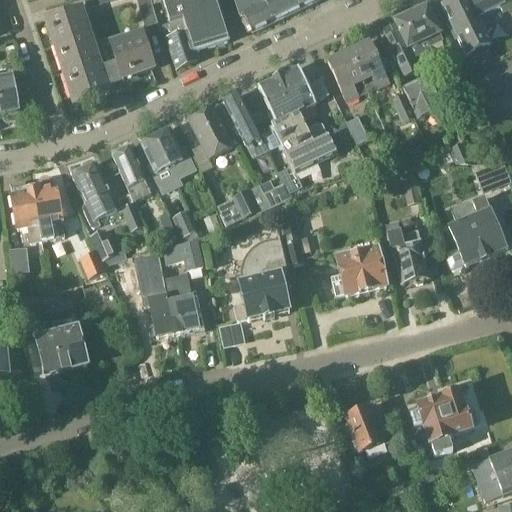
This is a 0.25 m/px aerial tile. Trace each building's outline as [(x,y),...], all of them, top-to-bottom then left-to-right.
[(85,0),(89,9),(106,3),(104,0),(85,0)] [(104,0),(106,3),(115,0),(137,0),(140,8),(152,4),(150,0),(104,0)] [(162,0),(170,25),(182,22),(195,57),(227,45),(213,0),(162,0)] [(232,0),(240,20),(244,18),(266,7),(263,0),(232,0)] [(244,18),(253,35),(318,4),(316,0),(263,0),(266,7),(244,18)] [(491,46),(483,29),(478,19),(469,0),(445,0),(445,1),(447,5),(442,7),(466,58),(471,55),(473,59),(488,52),(486,48),(491,46)] [(469,0),(478,19),(483,29),(497,23),(493,12),(500,9),(503,15),(511,11),(511,9),(507,0),(469,0)] [(152,4),(140,8),(146,28),(158,24),(152,4)] [(395,23),(397,27),(414,61),(425,55),(426,59),(433,56),(430,49),(443,42),(427,8),(395,23)] [(134,77),(156,70),(144,34),(111,45),(118,64),(102,69),(83,9),(46,21),(74,108),(111,96),(109,89),(125,84),(123,77),(132,74),(134,77)] [(198,65),(195,57),(182,22),(170,25),(163,28),(176,72),(198,65)] [(414,61),(397,27),(383,33),(405,79),(419,72),(414,61)] [(347,54),(367,95),(389,85),(383,75),(369,44),(347,54)] [(347,105),(367,95),(347,54),(327,63),(347,105)] [(299,70),(282,78),(259,89),(275,125),(299,115),(316,107),(315,105),(329,98),(322,82),(312,87),(309,81),(305,83),(299,70)] [(0,118),(2,118),(3,124),(6,126),(17,124),(19,122),(17,115),(18,115),(11,77),(0,79),(0,118)] [(418,122),(441,111),(426,79),(403,90),(414,114),(415,114),(418,122)] [(511,121),(511,93),(497,101),(508,123),(511,121)] [(257,160),(268,154),(240,97),(224,105),(247,148),(246,149),(252,161),(257,159),(257,160)] [(403,97),(391,103),(403,127),(414,121),(403,97)] [(508,123),(497,101),(480,109),(491,132),(508,123)] [(234,150),(214,110),(190,123),(210,162),(234,150)] [(306,131),(299,115),(275,125),(272,126),(295,175),(336,156),(328,139),(323,127),(317,125),(306,131)] [(358,120),(346,125),(352,137),(357,148),(369,142),(358,120)] [(338,134),(342,142),(352,137),(346,125),(340,128),(338,134)] [(171,131),(156,138),(173,173),(175,177),(177,182),(197,173),(186,148),(180,151),(171,131)] [(173,173),(156,138),(142,145),(166,196),(180,189),(177,182),(175,177),(173,173)] [(464,145),(448,152),(456,167),(474,167),(464,145)] [(420,148),(398,157),(404,172),(426,164),(420,148)] [(145,184),(146,183),(132,150),(114,158),(133,204),(150,197),(145,184)] [(84,172),(107,219),(118,214),(110,197),(112,196),(97,166),(84,172)] [(471,168),(482,196),(511,185),(504,167),(471,168)] [(291,171),(279,176),(289,197),(301,191),(291,171)] [(107,219),(84,172),(72,178),(86,208),(84,212),(92,230),(95,231),(101,228),(98,223),(107,219)] [(420,205),(413,173),(400,176),(407,208),(420,205)] [(39,191),(33,192),(42,245),(55,242),(54,236),(64,234),(55,188),(54,188),(53,182),(50,180),(40,182),(38,185),(39,191)] [(42,245),(33,192),(27,193),(26,187),(24,186),(13,188),(11,190),(12,196),(11,197),(18,232),(27,230),(30,247),(42,245)] [(283,187),(264,196),(272,211),(290,203),(283,187)] [(272,211),(264,196),(260,188),(216,210),(226,232),(272,211)] [(506,240),(502,239),(486,200),(473,205),(469,204),(453,210),(452,214),(457,227),(450,230),(459,251),(448,256),(447,258),(452,271),(455,272),(466,267),(467,269),(508,253),(506,249),(508,246),(506,240)] [(134,206),(121,212),(131,235),(144,229),(134,206)] [(164,233),(173,230),(166,212),(159,221),(164,233)] [(277,224),(272,213),(261,217),(265,229),(277,224)] [(278,220),(284,247),(299,243),(302,242),(295,216),(278,220)] [(188,217),(176,222),(183,240),(195,235),(188,217)] [(418,231),(400,235),(398,225),(385,228),(388,238),(393,260),(396,259),(402,287),(414,285),(417,288),(423,286),(425,282),(429,281),(418,231)] [(97,255),(102,265),(117,258),(105,233),(90,240),(97,255)] [(166,246),(169,253),(182,250),(178,241),(166,246)] [(240,280),(240,285),(245,306),(236,308),(234,310),(237,323),(239,324),(248,322),(248,324),(290,314),(284,290),(291,289),(280,241),(274,241),(268,242),(263,244),(258,246),(254,249),(250,252),(247,256),(243,263),(241,268),(240,275),(240,280)] [(284,247),(290,271),(305,267),(299,243),(284,247)] [(186,274),(203,271),(198,247),(182,250),(169,253),(163,254),(165,263),(166,269),(184,265),(186,274)] [(12,277),(30,275),(27,251),(10,253),(12,277)] [(378,252),(353,258),(352,252),(336,255),(338,261),(341,278),(331,280),(333,286),(336,300),(346,298),(347,300),(386,291),(378,252)] [(88,283),(106,275),(97,255),(79,262),(88,283)] [(164,282),(169,281),(166,269),(165,263),(164,263),(160,264),(162,273),(164,282)] [(178,319),(182,336),(199,332),(188,277),(169,281),(164,282),(167,298),(171,320),(178,319)] [(18,303),(24,327),(40,323),(38,315),(63,310),(59,294),(18,303)] [(158,341),(182,336),(178,319),(171,320),(167,298),(149,302),(158,341)] [(64,374),(88,368),(78,330),(77,330),(75,322),(55,327),(57,336),(38,341),(47,378),(49,378),(52,388),(54,387),(55,390),(65,387),(64,385),(66,384),(64,374)] [(0,392),(2,392),(1,380),(12,379),(9,355),(0,355),(0,392)] [(479,427),(480,424),(477,414),(474,412),(466,415),(460,394),(458,395),(457,392),(453,389),(442,392),(441,397),(442,401),(418,409),(419,411),(411,414),(415,429),(424,426),(430,447),(432,447),(436,459),(454,453),(450,441),(454,440),(454,438),(472,432),(471,429),(479,427)] [(361,456),(388,445),(373,409),(363,413),(362,410),(350,415),(351,418),(346,420),(361,456)] [(478,465),(485,482),(491,479),(493,484),(483,488),(482,491),(486,502),(489,503),(503,498),(503,499),(511,495),(511,451),(489,461),(478,465)] [(435,482),(432,475),(431,474),(420,477),(424,486),(435,482)] [(403,489),(390,494),(394,503),(407,498),(403,489)]
